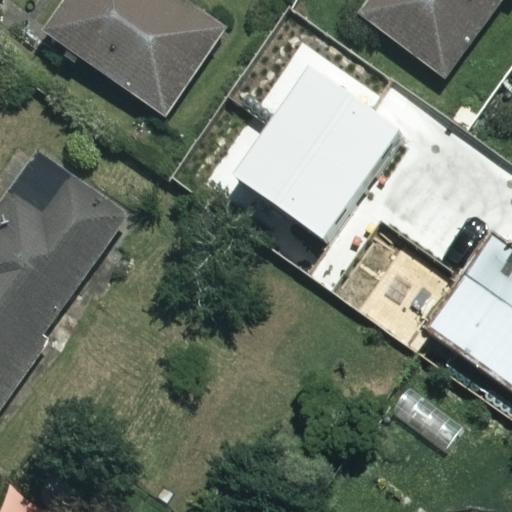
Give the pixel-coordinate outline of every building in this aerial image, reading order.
[(164,125),(222,38),(166,0),(81,0),(49,47),(164,125)] [(511,0),(368,0),(357,14),(444,86),(511,2),(511,0)] [(506,192),(447,148),(426,177),(485,221),(506,192)] [(0,414),(128,214),(42,159),(2,223),(0,221),(0,414)] [(511,254),(496,243),(424,345),(511,407),(511,254)]
